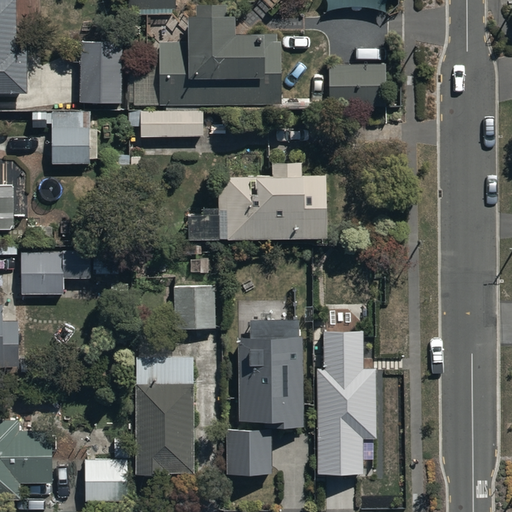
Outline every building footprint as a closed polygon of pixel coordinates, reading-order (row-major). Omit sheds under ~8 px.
[(0,0),(0,86),(26,86),(26,43),(16,43),(16,0),(0,0)] [(185,37),(158,37),(158,99),(279,100),(280,29),(264,29),(264,23),(235,23),(235,5),(227,5),(226,0),(195,0),(195,7),(186,7),(185,37)] [(123,36),(80,36),(80,100),(122,100),(123,36)] [(387,60),(323,61),(324,103),(387,103),(387,60)] [(203,106),(139,106),(139,133),(160,133),(160,152),(203,152),(203,106)] [(98,122),(52,122),(52,159),(91,159),(91,156),(98,156),(98,122)] [(324,233),(324,169),(303,169),(303,155),(271,155),(271,167),(254,167),(254,169),(217,169),(217,205),(184,205),(184,233),(324,233)] [(0,224),(17,224),(16,178),(0,178),(0,224)] [(20,248),(20,291),(62,291),(62,273),(91,273),(91,248),(20,248)] [(119,254),(93,254),(93,271),(119,271),(119,254)] [(215,281),(174,281),(174,323),(215,323),(215,281)] [(0,359),(16,359),(16,314),(1,314),(1,297),(0,297),(0,359)] [(298,332),(298,313),(249,313),(249,333),(238,333),(238,419),(224,419),(224,468),(271,468),(270,420),(301,420),(300,331),(298,332)] [(367,324),(367,349),(404,349),(404,324),(367,324)] [(193,352),(135,351),(134,469),(192,469),(193,352)] [(345,353),(316,353),(316,460),(375,460),(375,365),(345,365),(345,353)] [(20,409),(0,408),(0,493),(19,494),(19,479),(51,479),(51,423),(20,423),(20,409)] [(130,454),(83,454),(83,495),(130,495),(130,454)]
